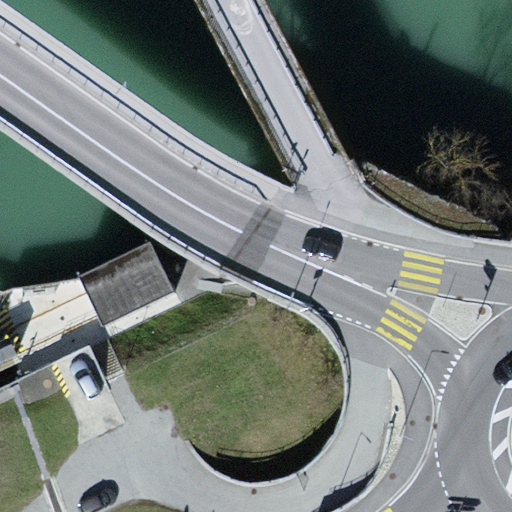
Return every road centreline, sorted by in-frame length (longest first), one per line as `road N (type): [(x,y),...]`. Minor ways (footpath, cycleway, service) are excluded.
road 1 (secondary): [(0,73),(199,208),(417,300),(511,353)]
road 2 (primary): [(511,355),(490,378),(471,442),(490,505)]
